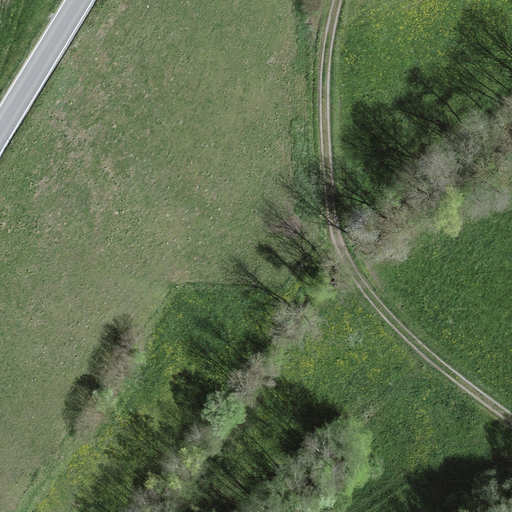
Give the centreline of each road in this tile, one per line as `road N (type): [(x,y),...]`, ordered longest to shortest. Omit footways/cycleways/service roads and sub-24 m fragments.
road 1 (track): [(511,418),(388,316),(339,241),(323,137),(323,72),(337,0)]
road 2 (tertiary): [(0,126),(75,0)]
